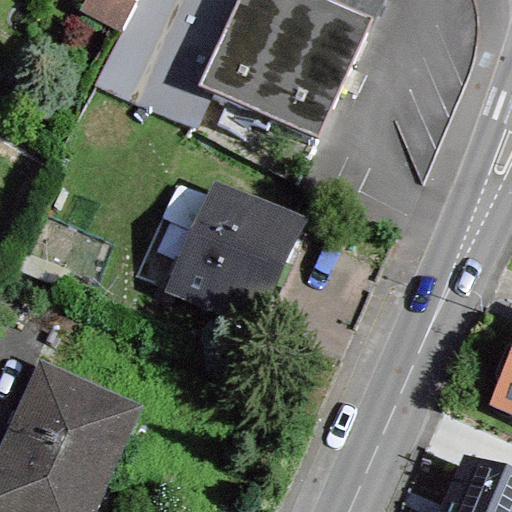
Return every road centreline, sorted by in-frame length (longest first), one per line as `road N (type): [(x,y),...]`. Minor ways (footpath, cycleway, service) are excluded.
road 1 (secondary): [(511,86),(426,352)]
road 2 (secondary): [(426,352),(511,192)]
road 3 (secondary): [(354,511),(426,352)]
